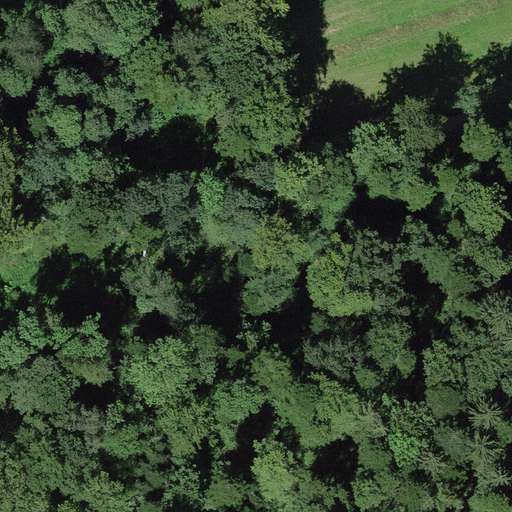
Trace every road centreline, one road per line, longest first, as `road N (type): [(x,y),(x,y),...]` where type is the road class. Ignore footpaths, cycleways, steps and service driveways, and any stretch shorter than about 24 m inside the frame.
road 1 (track): [(0,225),(332,171),(511,102)]
road 2 (track): [(332,171),(256,0)]
